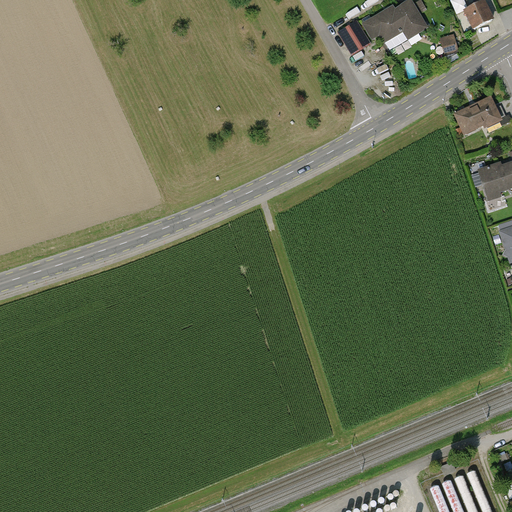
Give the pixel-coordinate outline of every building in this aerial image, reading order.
[(420,12),(426,10),(422,0),(418,0),(416,1),(420,12)] [(410,3),(394,12),(392,8),(361,27),(371,43),(377,39),(382,46),(403,34),(407,42),(426,31),(410,3)] [(473,33),(495,22),(486,5),(464,16),(473,33)] [(460,51),(455,34),(441,38),(446,55),(460,51)] [(486,98),(449,114),(460,138),(497,122),(486,98)] [(484,199),(511,189),(511,167),(511,163),(475,175),(484,199)] [(511,228),(498,234),(509,266),(511,264),(511,228)]
